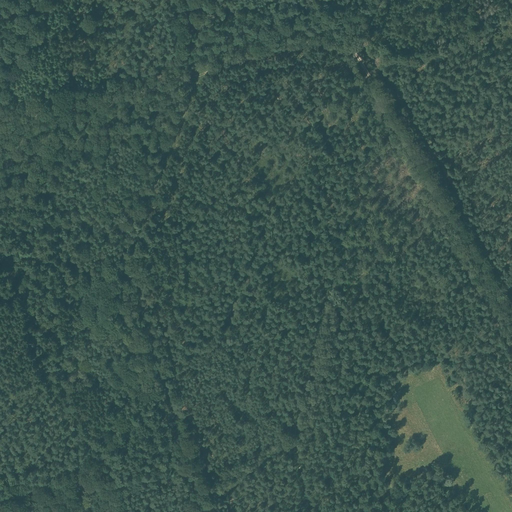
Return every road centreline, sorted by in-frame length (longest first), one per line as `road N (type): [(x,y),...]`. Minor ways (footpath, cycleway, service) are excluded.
road 1 (track): [(511,317),(352,53)]
road 2 (track): [(0,114),(132,95),(199,75)]
road 3 (track): [(199,75),(299,44),(352,53)]
